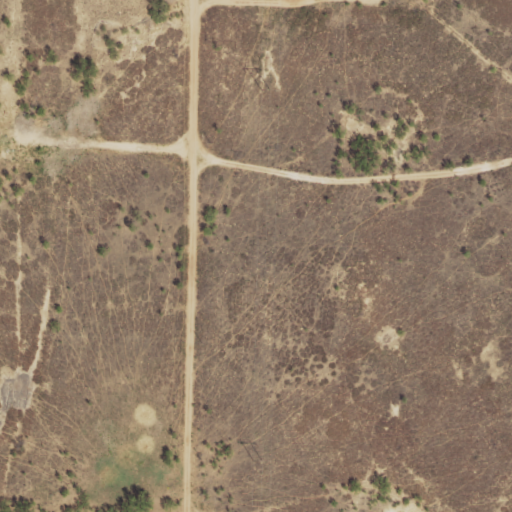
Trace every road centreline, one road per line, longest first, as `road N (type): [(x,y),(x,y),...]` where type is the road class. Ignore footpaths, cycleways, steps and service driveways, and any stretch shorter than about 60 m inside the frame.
road 1 (track): [(62,0),(62,136),(77,171),(82,318),(8,511)]
road 2 (track): [(254,511),(273,166),(258,85),(256,0)]
road 3 (track): [(511,161),(359,176),(273,166)]
